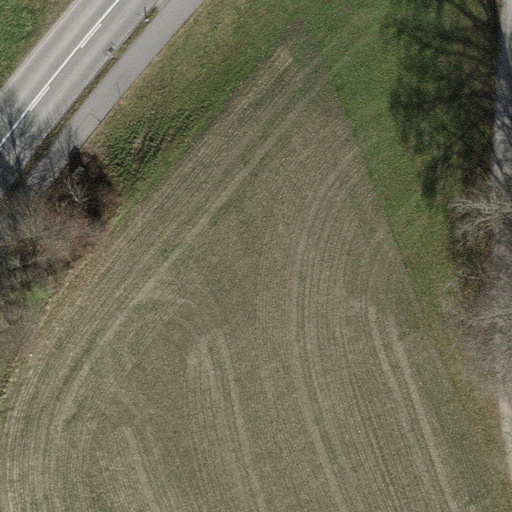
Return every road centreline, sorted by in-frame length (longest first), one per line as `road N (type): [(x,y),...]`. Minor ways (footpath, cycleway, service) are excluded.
road 1 (tertiary): [(118,0),(0,155)]
road 2 (track): [(511,323),(511,143)]
